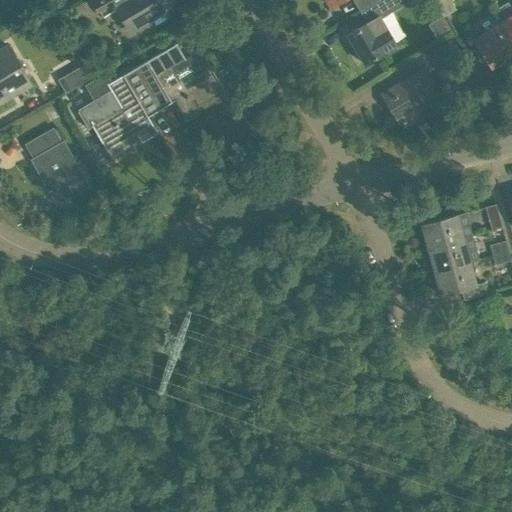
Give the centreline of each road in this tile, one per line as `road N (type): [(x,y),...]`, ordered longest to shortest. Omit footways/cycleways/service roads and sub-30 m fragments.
road 1 (residential): [(28,249),(106,256),(357,184)]
road 2 (residential): [(511,422),(476,416),(431,385),(411,351),(357,184)]
road 3 (residential): [(357,184),(242,0)]
road 4 (residential): [(357,184),(511,144)]
